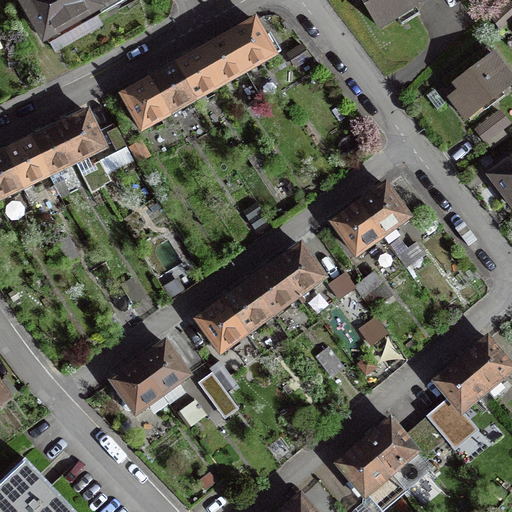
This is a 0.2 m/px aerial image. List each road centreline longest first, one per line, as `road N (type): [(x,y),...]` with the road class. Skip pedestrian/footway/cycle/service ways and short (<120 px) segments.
road 1 (residential): [(408,144),(507,266),(507,291),(256,511)]
road 2 (residential): [(408,144),(57,402)]
road 3 (residential): [(199,23),(0,127)]
road 4 (residential): [(304,0),(408,144)]
road 5 (residential): [(158,511),(57,402)]
